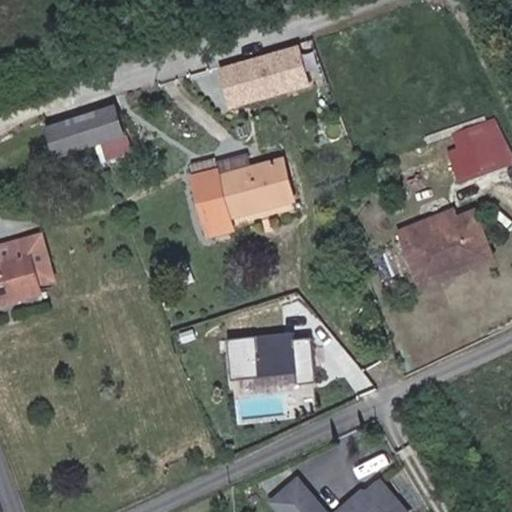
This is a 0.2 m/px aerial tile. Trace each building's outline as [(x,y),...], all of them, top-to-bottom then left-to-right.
[(299,44),(219,67),(231,110),(312,87),(299,44)] [(97,143),(128,131),(116,101),(85,113),(97,143)] [(97,143),(85,113),(52,127),(63,156),(97,143)] [(511,168),(511,144),(509,137),(472,150),(479,170),(488,167),(491,176),(511,168)] [(287,163),(224,179),(221,171),(200,177),(215,234),(238,228),(236,216),(297,201),(287,163)] [(406,229),(409,236),(423,275),(426,285),(460,272),(455,263),(495,248),(480,210),(460,218),(457,210),(406,229)] [(44,230),(0,240),(0,314),(44,304),(42,296),(59,292),(44,230)] [(288,333),(228,340),(233,383),(296,376),(297,382),(316,380),(311,338),(289,340),(288,333)] [(410,511),(411,511),(381,480),(369,491),(363,491),(359,494),(359,500),(355,504),(349,504),(340,511),(326,511),(295,478),(270,501),(280,511),(410,511)]
